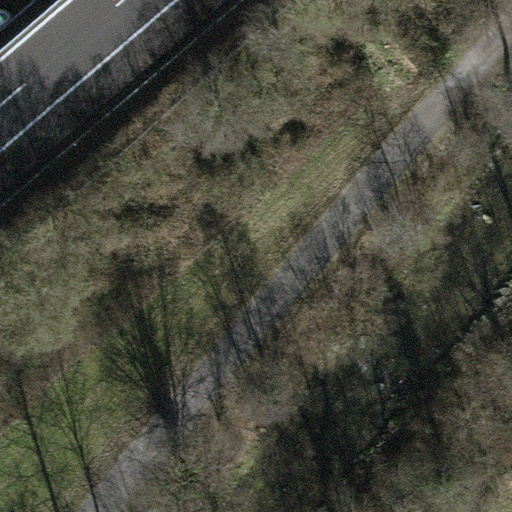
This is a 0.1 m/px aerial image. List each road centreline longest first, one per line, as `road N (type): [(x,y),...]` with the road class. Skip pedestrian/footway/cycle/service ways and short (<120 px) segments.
road 1 (track): [(101,511),(511,26)]
road 2 (motorway): [(0,112),(129,0)]
